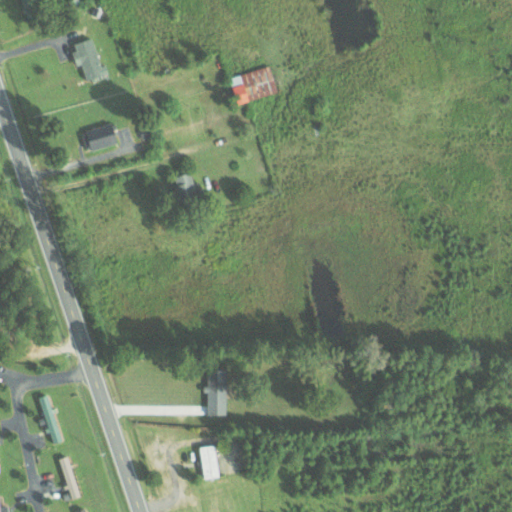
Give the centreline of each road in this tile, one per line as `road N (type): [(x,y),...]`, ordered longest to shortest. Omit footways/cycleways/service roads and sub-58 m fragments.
road 1 (primary): [(141,511),(0,96)]
road 2 (residential): [(93,370),(30,381),(19,395),(41,511)]
